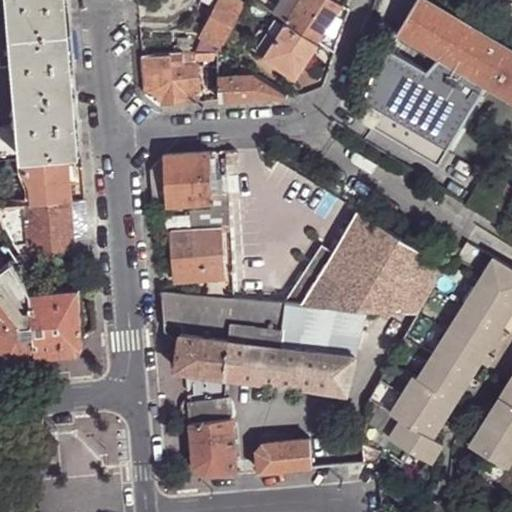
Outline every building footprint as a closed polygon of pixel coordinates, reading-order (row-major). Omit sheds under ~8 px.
[(0,0),(0,156),(22,154),(67,151),(81,150),(68,0),(0,0)] [(221,51),(245,4),(236,0),(221,0),(203,36),(205,37),(197,52),(219,51),(219,50),(221,51)] [(334,19),(343,6),(334,0),(282,0),(275,11),(277,13),(319,40),(329,27),(334,19)] [(488,85),(511,98),(511,49),(429,0),(419,0),(400,32),(440,57),(429,70),(389,47),(364,122),(438,164),(488,85)] [(297,77),(319,40),(277,13),(253,48),(297,77)] [(338,21),(334,19),(329,27),(333,29),(338,21)] [(220,59),(219,51),(197,52),(185,54),(185,52),(181,52),(184,100),(184,102),(200,101),(197,60),(220,59)] [(160,104),(167,103),(167,101),(184,100),(181,52),(143,56),(146,93),(160,104)] [(221,100),(287,96),(287,93),(254,72),(220,76),(221,100)] [(30,189),(31,204),(72,201),(67,151),(22,154),(24,173),(30,189)] [(236,163),(235,151),(225,151),(225,159),(226,164),(236,163)] [(152,170),(155,204),(211,200),(211,209),(190,211),(192,227),(221,225),(228,225),(227,194),(212,195),(211,179),(210,152),(166,155),(152,170)] [(222,178),(211,179),(212,195),(227,194),(226,178),(222,178)] [(478,187),(467,205),(503,226),(511,208),(478,187)] [(84,200),(72,201),(73,226),(86,225),(84,200)] [(75,251),(88,249),(87,238),(74,239),(73,226),(72,201),(31,204),(1,206),(0,206),(0,211),(2,222),(4,225),(20,253),(23,256),(30,265),(29,255),(75,251)] [(447,265),(358,210),(333,251),(322,268),(302,302),(312,303),(395,311),(417,313),(447,265)] [(74,239),(87,238),(86,225),(73,226),(74,239)] [(192,227),(171,229),(175,280),(225,276),(221,225),(192,227)] [(322,268),(333,251),(321,244),(310,262),(322,268)] [(89,267),(88,249),(75,251),(76,268),(89,267)] [(511,267),(493,257),(420,375),(418,377),(416,375),(392,410),(402,417),(391,435),(432,462),(445,441),(435,435),(477,370),(511,315),(511,267)] [(12,356),(37,354),(33,290),(12,258),(3,265),(0,266),(0,343),(7,353),(12,356)] [(288,301),(302,302),(322,268),(310,262),(285,301),(288,301)] [(231,296),(230,284),(216,283),(217,288),(205,288),(205,294),(231,296)] [(81,338),(82,337),(78,287),(33,290),(37,354),(71,351),(72,349),(74,350),(76,350),(82,342),(83,340),(81,338)] [(205,294),(161,289),(164,321),(191,324),(232,327),(232,321),(255,324),(252,340),(281,345),(284,322),(288,301),(285,301),(231,296),(205,294)] [(230,338),(252,340),(255,324),(232,321),(232,327),(230,338)] [(229,337),(223,375),(347,393),(355,355),(316,350),(318,327),(284,322),(281,345),(252,340),(230,338),(229,337)] [(191,324),(190,333),(229,337),(230,338),(232,327),(191,324)] [(174,368),(184,370),(223,375),(229,337),(190,333),(180,331),(174,368)] [(511,378),(472,442),(509,464),(511,459),(511,378)] [(204,475),(239,472),(239,463),(235,463),(229,399),(220,400),(187,403),(192,466),(204,475)] [(259,471),(313,467),(310,442),(310,437),(264,441),(258,448),(259,471)]
